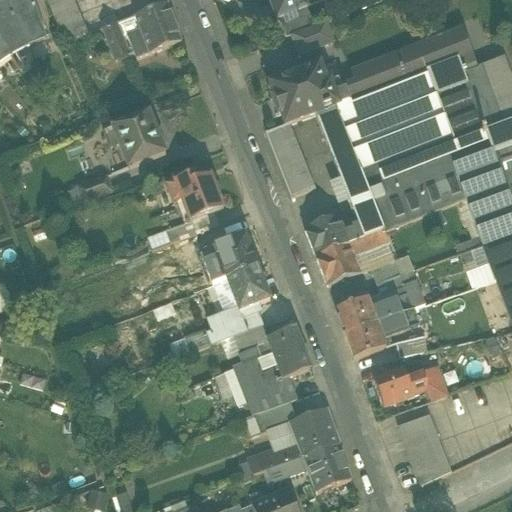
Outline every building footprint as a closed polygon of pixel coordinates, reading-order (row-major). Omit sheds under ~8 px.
[(16,1),(7,5),(26,46),(45,38),(31,0),(15,0),(16,1)] [(53,0),(47,2),(52,13),(74,5),(72,0),(53,0)] [(306,11),(301,0),(267,0),(277,23),(279,22),(306,11)] [(0,40),(9,55),(26,46),(7,5),(6,4),(0,7),(0,40)] [(52,13),(56,24),(79,15),(74,5),(52,13)] [(140,32),(145,45),(150,57),(181,45),(166,8),(135,20),(140,32)] [(279,22),(286,40),(291,38),(314,29),(306,11),(279,22)] [(56,24),(61,35),(83,26),(79,15),(56,24)] [(291,38),(299,57),(333,45),(325,25),(314,29),(291,38)] [(61,35),(65,46),(88,37),(83,26),(61,35)] [(127,52),(119,33),(117,26),(103,32),(115,64),(130,59),(127,52)] [(416,53),(425,74),(457,61),(472,57),(462,30),(415,48),(416,53)] [(145,45),(140,32),(126,36),(132,50),(145,45)] [(0,61),(9,55),(0,40),(0,61)] [(136,62),(150,57),(145,45),(132,50),(134,57),(136,62)] [(416,53),(398,60),(406,81),(425,74),(416,53)] [(472,57),(457,61),(483,128),(485,133),(504,126),(481,68),(477,70),(472,57)] [(398,60),(352,77),(356,89),(345,93),(349,103),(406,81),(398,60)] [(511,86),(502,60),(481,68),(504,126),(511,122),(511,86)] [(453,140),(483,128),(457,61),(425,74),(406,81),(349,103),(349,104),(315,117),(341,182),(341,183),(360,176),(453,140)] [(349,104),(349,103),(345,93),(335,97),(330,86),(330,85),(327,86),(320,68),(302,75),(298,75),(294,76),(291,78),(288,80),(270,87),(274,100),(272,101),(272,102),(270,106),(270,111),(273,115),(277,117),(278,116),(278,118),(281,117),(285,129),(289,128),(315,117),(349,104)] [(335,97),(345,93),(356,89),(352,77),(330,86),(335,97)] [(119,148),(128,171),(165,157),(149,116),(112,131),(103,135),(110,152),(119,148)] [(483,128),(453,140),(459,155),(449,158),(465,202),(479,239),(483,249),(489,267),(495,283),(505,310),(511,328),(511,122),(504,126),(485,133),(483,128)] [(267,136),(292,201),(315,192),(289,128),(285,129),(267,136)] [(349,204),(359,228),(378,221),(383,235),(465,202),(449,158),(459,155),(453,140),(360,176),(368,196),(349,203),(349,204)] [(341,183),(349,203),(368,196),(360,176),(341,183)] [(190,226),(214,216),(224,213),(211,179),(197,184),(195,178),(175,185),(175,186),(167,189),(173,207),(182,204),(190,226)] [(77,190),(83,206),(113,195),(107,179),(77,190)] [(338,209),(349,204),(349,203),(341,183),(341,182),(330,186),(338,209)] [(178,235),(181,243),(219,229),(214,216),(190,226),(191,230),(178,235)] [(305,232),(316,261),(350,248),(345,236),(338,219),(305,232)] [(371,239),(383,235),(378,221),(359,228),(352,231),(353,233),(345,236),(350,248),(371,239)] [(171,247),(181,243),(178,235),(191,230),(190,226),(166,234),(171,247)] [(152,254),(171,247),(166,234),(147,241),(152,254)] [(383,235),(371,239),(376,251),(387,247),(388,246),(383,235)] [(214,252),(227,283),(258,271),(245,239),(214,252)] [(376,252),(376,251),(371,239),(350,248),(316,261),(327,290),(361,277),(355,260),(376,252)] [(459,258),(483,249),(479,239),(455,248),(459,258)] [(394,264),(387,247),(376,251),(376,252),(355,260),(361,277),(370,273),(394,264)] [(466,275),(489,267),(483,249),(459,258),(466,275)] [(217,287),(227,283),(214,252),(205,256),(217,287)] [(408,258),(394,264),(400,280),(414,275),(408,258)] [(370,273),(376,289),(400,280),(394,264),(370,273)] [(489,267),(466,275),(472,292),(495,283),(489,267)] [(270,303),(258,271),(227,283),(239,313),(239,315),(270,303)] [(404,291),(400,280),(376,289),(380,300),(369,304),(372,312),(385,307),(407,299),(404,291)] [(239,313),(227,283),(217,287),(215,288),(227,317),(239,313)] [(3,288),(0,287),(0,314),(10,314),(10,296),(3,288)] [(385,307),(390,322),(403,318),(415,313),(422,310),(417,295),(407,299),(385,307)] [(345,339),(377,327),(372,312),(369,304),(368,302),(336,314),(345,339)] [(171,306),(152,313),(157,325),(175,318),(171,306)] [(385,307),(372,312),(377,327),(390,322),(385,307)] [(422,310),(415,313),(420,327),(433,322),(428,308),(422,310)] [(511,331),(511,328),(505,310),(492,315),(499,336),(511,331)] [(210,324),(218,346),(220,345),(233,340),(238,338),(233,326),(242,322),(239,315),(239,313),(227,317),(210,324)] [(408,332),(420,327),(415,313),(403,318),(408,332)] [(233,326),(238,338),(264,329),(259,316),(242,322),(233,326)] [(408,332),(403,318),(390,322),(396,336),(408,332)] [(390,322),(377,327),(383,341),(396,336),(390,322)] [(386,350),(383,341),(377,327),(345,339),(354,362),(386,350)] [(268,342),(264,329),(238,338),(233,340),(240,358),(242,363),(252,359),(251,355),(256,352),(265,349),(269,348),(267,342),(268,342)] [(271,353),(277,369),(282,382),(286,381),(310,372),(295,332),(268,342),(267,342),(269,348),(271,353)] [(184,341),(184,343),(189,356),(210,349),(205,333),(184,341)] [(240,358),(233,340),(220,345),(227,363),(240,358)] [(396,346),(399,360),(426,354),(423,340),(396,346)] [(174,362),(189,356),(184,343),(169,348),(174,362)] [(267,354),(265,349),(256,352),(260,362),(257,363),(262,374),(277,369),(271,353),(267,354)] [(255,358),(257,363),(260,362),(256,352),(251,355),(252,359),(255,358)] [(245,396),(267,388),(262,374),(257,363),(255,358),(252,359),(242,363),(244,368),(235,372),(245,396)] [(426,393),(431,405),(459,395),(449,367),(433,373),(423,377),(408,382),(414,398),(426,393)] [(417,368),(404,372),(408,382),(423,377),(420,369),(417,368)] [(277,369),(262,374),(267,388),(282,382),(277,369)] [(414,398),(408,382),(404,372),(404,371),(374,382),(384,410),(414,399),(414,398)] [(233,401),(245,396),(235,372),(223,376),(232,398),(233,401)] [(232,398),(223,376),(214,380),(223,402),(232,398)] [(291,392),(286,381),(282,382),(267,388),(245,396),(249,408),(291,392)] [(249,408),(254,419),(290,406),(295,404),(291,392),(249,408)] [(245,396),(233,401),(237,413),(249,408),(245,396)] [(297,424),(290,406),(254,419),(260,437),(261,438),(267,436),(291,427),(290,426),(297,424)] [(291,427),(298,446),(298,445),(304,461),(338,449),(339,449),(326,413),(297,424),(290,426),(291,427)] [(260,437),(254,419),(244,423),(251,441),(260,437)] [(429,419),(420,422),(442,480),(450,476),(429,419)] [(399,430),(421,490),(442,480),(420,422),(399,430)] [(291,427),(267,436),(274,454),(298,446),(291,427)] [(280,470),(304,461),(298,445),(298,446),(274,454),(248,463),(254,479),(264,476),(280,470)] [(351,484),(338,449),(304,461),(308,473),(316,496),(351,484)] [(304,461),(280,470),(284,481),(308,473),(304,461)] [(268,487),(284,481),(280,470),(264,476),(268,487)] [(105,511),(109,497),(90,492),(86,510),(92,511),(105,511)] [(296,511),(289,492),(271,500),(272,504),(254,511),(253,508),(252,508),(253,511),(296,511)] [(131,511),(126,495),(111,500),(115,511),(131,511)] [(271,500),(253,508),(254,511),(272,504),(271,500)]
